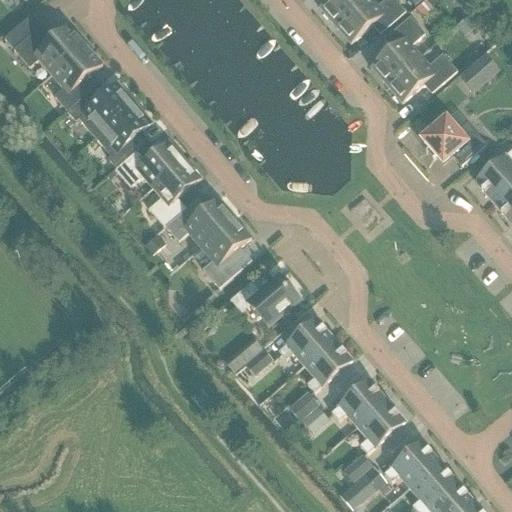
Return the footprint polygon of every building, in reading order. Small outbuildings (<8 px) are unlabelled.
[(335,28),(367,0),(330,0),(319,9),(335,28)] [(387,0),(378,8),(370,0),(367,0),(335,28),(351,46),(373,27),(380,36),(406,14),(393,0),(387,0)] [(53,41),(32,17),(4,40),(30,70),(39,62),(51,77),(85,47),(69,28),(53,41)] [(371,69),(386,87),(421,58),(412,48),(425,36),(410,19),(385,41),(392,50),(371,69)] [(466,37),(475,28),(467,19),(458,28),(466,37)] [(85,47),(51,77),(63,91),(55,99),(67,113),(95,89),(87,80),(102,67),(85,47)] [(487,55),(461,77),(474,93),(500,71),(487,55)] [(429,68),(421,58),(386,87),(402,106),(424,87),(432,96),(457,74),(443,57),(429,68)] [(135,105),(118,85),(101,100),(93,91),(67,114),(76,124),(79,121),(95,140),(135,105)] [(152,124),(135,105),(95,140),(111,158),(108,161),(117,171),(137,153),(143,148),(135,139),(152,124)] [(461,168),(486,147),(468,125),(457,134),(447,122),(444,124),(439,118),(427,128),(432,134),(423,142),(443,165),(452,157),(461,168)] [(185,162),(169,144),(146,164),(137,153),(117,171),(115,172),(131,191),(144,180),(153,190),(185,162)] [(493,205),(511,188),(511,152),(506,158),(505,157),(475,184),(493,205)] [(201,181),(185,162),(153,190),(162,201),(149,212),(165,230),(186,211),(178,201),(201,181)] [(511,188),(493,205),(511,226),(511,225),(511,188)] [(379,224),(392,214),(376,194),(363,205),(379,224)] [(235,220),(218,201),(206,210),(198,201),(166,229),(179,244),(189,236),(201,250),(235,220)] [(252,240),(235,220),(201,250),(212,264),(203,272),(219,291),(252,263),(240,250),(252,240)] [(256,240),(262,252),(279,243),(273,231),(256,240)] [(299,301),(280,278),(260,294),(252,284),(231,302),(241,315),(250,307),(267,328),(299,301)] [(294,356),(304,368),(335,342),(316,321),(286,347),(279,354),(286,362),(294,356)] [(353,363),(335,342),(304,368),(314,380),(307,386),(315,395),(322,389),(353,363)] [(346,417),(357,429),(387,403),(369,382),(339,408),(331,415),(339,423),(346,417)] [(319,409),(308,397),(290,412),(301,425),(319,409)] [(405,424),(387,403),(357,429),(367,441),(360,448),(367,456),(375,450),(405,424)] [(328,423),(319,412),(304,426),(313,436),(328,423)] [(399,478),(409,490),(440,464),(422,443),(391,469),(384,476),(391,484),(399,478)] [(373,469),(362,457),(344,472),(354,484),(373,469)] [(412,508),(415,511),(425,511),(458,484),(440,464),(409,490),(419,502),(412,508)] [(379,491),(366,476),(348,492),(361,507),(379,491)] [(467,511),(475,505),(458,484),(425,511),(467,511)]
